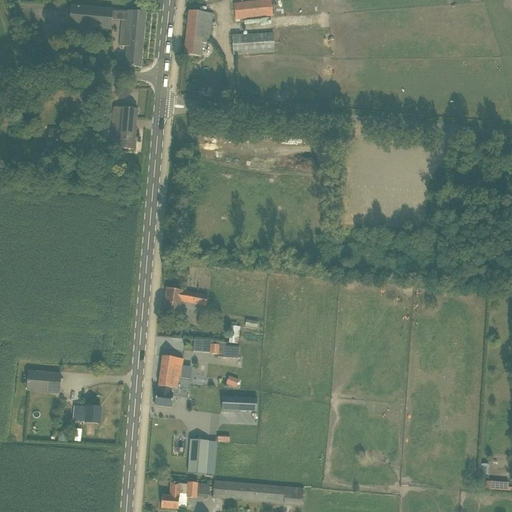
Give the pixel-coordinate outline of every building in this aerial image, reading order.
[(268,0),(235,3),(237,20),(273,17),(271,0),(268,0)] [(511,0),(498,0),(511,47),(511,0)] [(146,13),(127,10),(127,13),(112,12),(113,10),(72,5),(69,27),(111,30),(112,20),(121,21),(119,47),(127,48),(125,66),(140,68),(146,13)] [(212,14),(189,12),(184,55),(201,57),(202,42),(209,43),(212,14)] [(322,49),(321,31),(232,37),(233,54),(322,49)] [(104,121),(112,121),(110,148),(133,150),(137,110),(114,108),(113,111),(105,110),(104,121)] [(49,129),(48,143),(72,144),(72,131),(49,129)] [(180,302),(206,307),(208,296),(167,289),(162,312),(178,315),(180,302)] [(239,338),(239,326),(231,326),(231,338),(239,338)] [(211,342),(202,341),(202,353),(211,353),(211,346),(211,343),(211,342)] [(240,347),(218,346),(218,355),(218,358),(239,359),(240,347)] [(159,386),(174,389),(179,389),(183,360),(163,357),(159,386)] [(27,373),(26,393),(59,395),(60,376),(27,373)] [(225,383),(235,388),(239,380),(229,375),(225,383)] [(156,392),(154,406),(171,408),(174,389),(159,386),(159,387),(158,393),(156,392)] [(256,412),(257,399),(222,398),(221,411),(256,412)] [(99,424),(101,409),(86,407),(86,408),(76,407),(76,414),(85,415),(85,423),(99,424)] [(206,475),(209,441),(190,440),(188,474),(206,475)] [(214,481),(213,499),(302,506),(303,489),(214,481)] [(197,499),(198,483),(187,483),(187,484),(180,484),(180,483),(171,482),(170,497),(162,497),(161,508),(177,510),(179,494),(186,494),(186,498),(197,499)] [(486,482),(485,490),(511,491),(511,487),(507,487),(507,483),(486,482)]
